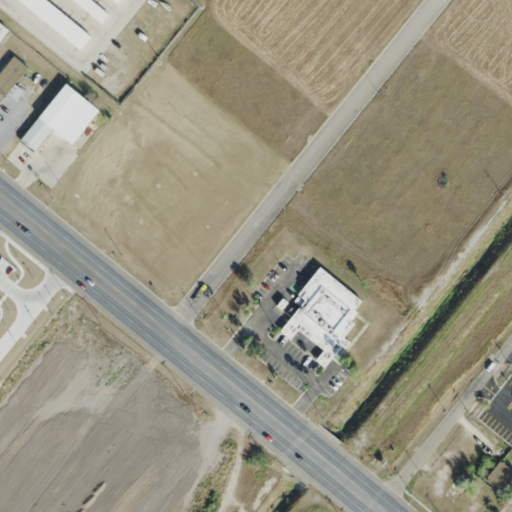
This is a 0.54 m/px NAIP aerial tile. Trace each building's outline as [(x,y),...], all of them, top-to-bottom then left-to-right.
[(92,35),(47,0),(19,0),(81,49),(92,35)] [(75,0),(103,22),(110,13),(93,0),(75,0)] [(0,40),(8,31),(0,23),(0,40)] [(0,102),(28,66),(6,49),(0,56),(0,102)] [(22,138),(36,149),(52,129),(72,144),(100,109),(66,82),(22,138)] [(364,301),(320,265),(293,299),(300,304),(279,330),(327,368),(349,341),(345,337),(356,323),(351,318),(364,301)] [(511,478),(511,469),(500,459),(484,478),(501,492),(511,478)]
